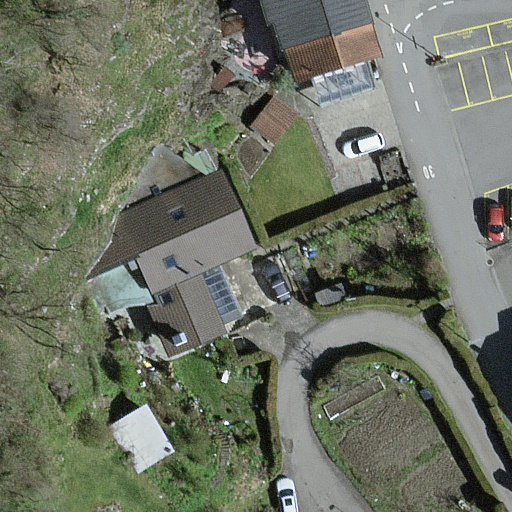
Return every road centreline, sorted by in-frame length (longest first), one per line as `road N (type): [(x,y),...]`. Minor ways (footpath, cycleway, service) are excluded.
road 1 (residential): [(511,496),(434,358),(398,335),(346,331),(308,355),(293,409),(305,448),(352,511)]
road 2 (residential): [(511,388),(461,272),(379,12)]
road 3 (residential): [(379,12),(502,0)]
